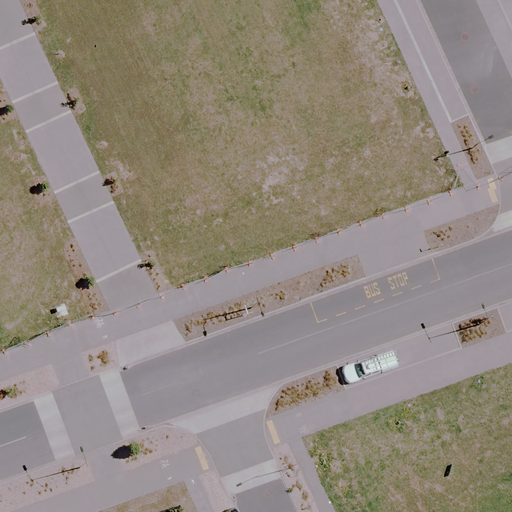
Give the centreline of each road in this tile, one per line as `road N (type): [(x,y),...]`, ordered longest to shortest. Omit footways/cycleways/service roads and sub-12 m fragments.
road 1 (residential): [(0,20),(167,384)]
road 2 (residential): [(196,375),(511,261)]
road 3 (residential): [(0,447),(167,384)]
road 4 (residential): [(511,139),(447,0)]
road 5 (residential): [(259,511),(196,375)]
